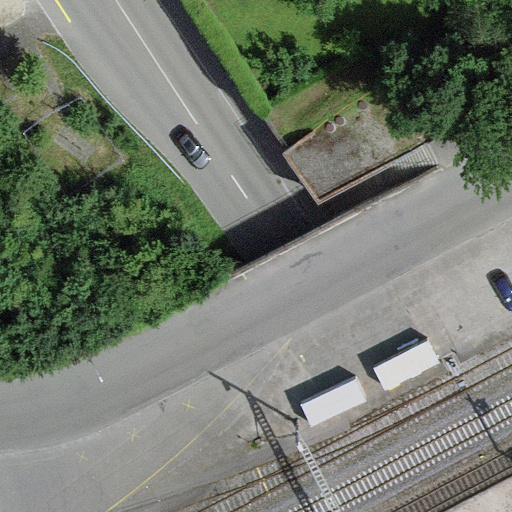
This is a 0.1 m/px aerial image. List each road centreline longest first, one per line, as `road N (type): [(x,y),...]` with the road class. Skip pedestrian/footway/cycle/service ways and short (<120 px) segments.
road 1 (tertiary): [(107,0),(473,511)]
road 2 (unclassified): [(0,419),(102,388),(511,168)]
